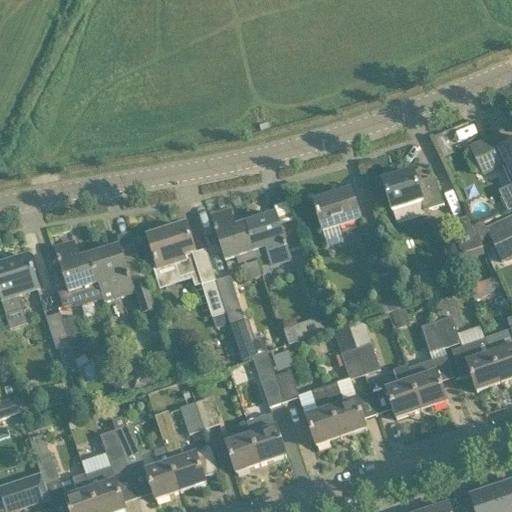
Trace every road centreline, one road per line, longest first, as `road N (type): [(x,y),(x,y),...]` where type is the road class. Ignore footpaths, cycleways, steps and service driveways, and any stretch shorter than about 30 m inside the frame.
road 1 (unclassified): [(0,207),(355,134),(511,69)]
road 2 (residential): [(275,511),(511,430)]
